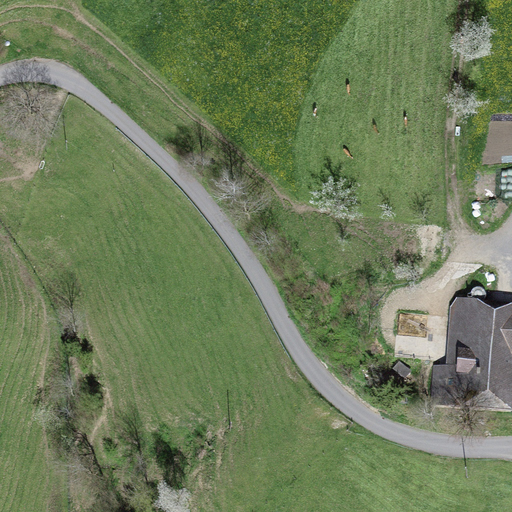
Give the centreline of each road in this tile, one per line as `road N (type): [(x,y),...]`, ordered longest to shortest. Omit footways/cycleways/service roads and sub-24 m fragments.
road 1 (unclassified): [(0,77),(42,72),(81,87),(174,171),(250,266),(311,369),(348,407),(423,442),(511,445)]
road 2 (track): [(511,267),(456,222),(450,194),(463,0)]
